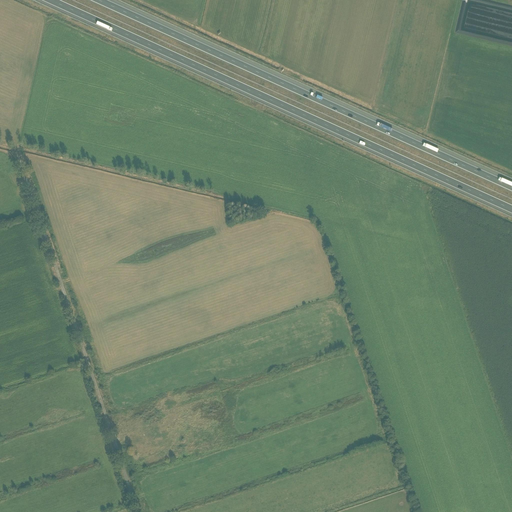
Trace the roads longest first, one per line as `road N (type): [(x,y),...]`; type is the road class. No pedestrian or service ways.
road 1 (motorway): [(55,0),(511,207)]
road 2 (motorway): [(511,184),(103,0)]
road 3 (unclassified): [(138,511),(15,145)]
